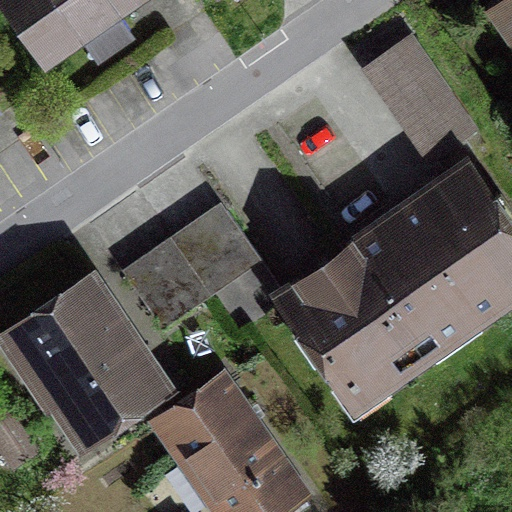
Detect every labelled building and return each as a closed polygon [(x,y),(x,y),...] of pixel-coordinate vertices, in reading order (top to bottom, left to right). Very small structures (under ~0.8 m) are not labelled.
[(4,0),(45,57),(127,0),(4,0)] [(511,0),(500,8),(511,26),(511,0)] [(411,36),(369,65),(431,156),(474,127),(411,36)] [(289,298),(357,396),(511,289),(511,234),(467,169),(286,293),(289,298)] [(227,207),(176,242),(212,293),(239,332),(289,298),(286,293),(227,207)] [(176,242),(128,275),(163,326),(212,293),(176,242)] [(86,288),(7,342),(49,405),(65,394),(88,428),(152,384),(86,288)] [(156,421),(219,511),(275,511),(302,494),(221,376),(156,421)]
